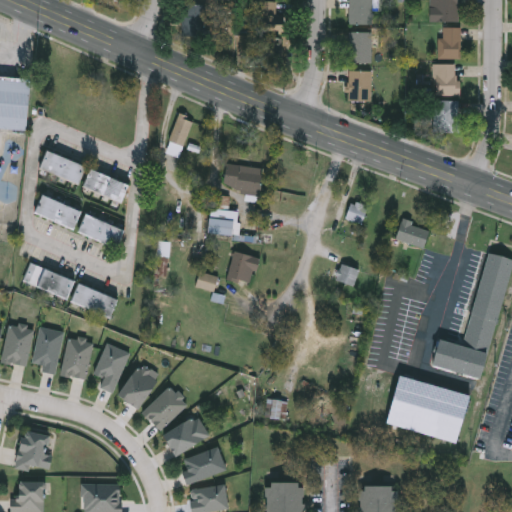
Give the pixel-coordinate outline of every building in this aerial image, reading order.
[(372,0),(372,25),(350,25),(350,0),(372,0)] [(459,0),(459,21),(429,21),(429,0),(459,0)] [(283,32),(258,33),(258,24),(282,22),(283,32)] [(460,27),(460,59),(439,59),(439,27),(460,27)] [(347,63),(347,32),(371,32),(371,63),(347,63)] [(260,66),(260,37),(281,37),(281,66),(260,66)] [(457,96),(433,96),(433,64),(457,64),(457,96)] [(371,107),(349,107),(349,71),(371,71),(371,107)] [(27,129),(0,126),(0,75),(31,78),(27,129)] [(458,101),(458,132),(434,132),(434,101),(458,101)] [(164,151),(180,113),(194,120),(179,157),(164,151)] [(38,168),(46,150),(86,166),(78,184),(38,168)] [(222,187),(225,162),(263,167),(260,191),(222,187)] [(83,186),(91,167),(129,185),(120,203),(83,186)] [(33,212),(42,193),(81,210),(73,229),(33,212)] [(345,216),(352,199),(369,206),(362,223),(345,216)] [(207,231),(211,207),(240,211),(237,235),(207,231)] [(77,231),(86,212),(125,230),(116,249),(77,231)] [(430,228),(422,247),(395,236),(403,217),(430,228)] [(226,276),(235,249),(260,258),(251,284),(226,276)] [(431,365),(438,338),(465,345),(490,253),(511,258),(511,274),(484,379),(431,365)] [(75,280),(67,298),(23,280),(30,262),(75,280)] [(353,285),(335,278),(342,262),(360,270),(353,285)] [(110,318),(70,301),(78,282),(118,299),(110,318)] [(35,328),(27,366),(3,361),(10,323),(35,328)] [(65,332),(56,374),(42,371),(43,365),(33,363),(41,327),(65,332)] [(62,375),(70,337),(94,342),(86,380),(62,375)] [(100,388),(104,378),(95,374),(107,344),(130,353),(114,394),(100,388)] [(136,409),(117,395),(141,362),(160,376),(136,409)] [(455,441),(383,421),(396,373),(468,393),(455,441)] [(188,405),(160,431),(143,413),(171,387),(188,405)] [(209,435),(175,457),(162,436),(196,415),(209,435)] [(16,467),(21,430),(53,434),(48,471),(16,467)] [(219,447),(227,470),(188,485),(183,473),(188,470),(184,460),(219,447)] [(18,497),(18,482),(44,482),(44,511),(11,511),(11,497),(18,497)] [(303,482),(302,511),(264,511),(265,482),(303,482)] [(121,484),(121,511),(82,511),(82,484),(121,484)] [(230,509),(211,511),(192,511),(189,491),(226,484),(230,509)] [(358,511),(358,486),(398,486),(398,511),(358,511)]
